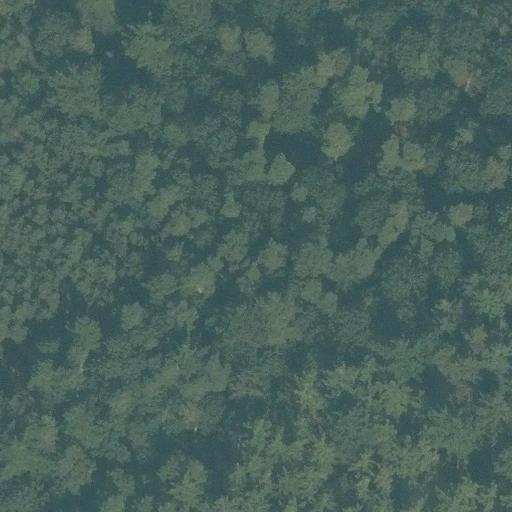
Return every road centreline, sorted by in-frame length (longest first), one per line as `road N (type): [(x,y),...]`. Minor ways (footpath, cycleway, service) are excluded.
road 1 (track): [(412,511),(0,44)]
road 2 (track): [(43,511),(511,254)]
